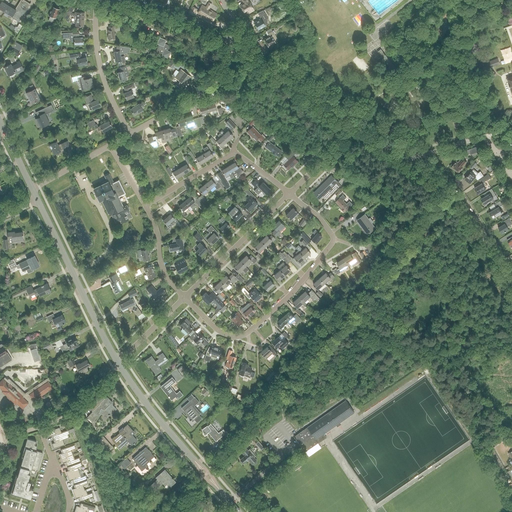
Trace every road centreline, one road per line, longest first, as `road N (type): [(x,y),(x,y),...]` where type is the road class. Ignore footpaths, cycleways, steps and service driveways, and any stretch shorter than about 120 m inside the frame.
road 1 (residential): [(289,193),(332,238),(278,306),(231,336),(184,297)]
road 2 (secondary): [(237,511),(118,364)]
road 3 (secondary): [(118,364),(38,200)]
road 4 (residential): [(145,205),(231,153),(289,193)]
road 5 (residential): [(463,143),(449,101),(404,48),(427,0)]
road 6 (residential): [(184,297),(289,193)]
road 7 (unclassified): [(351,125),(232,46)]
road 8 (residential): [(129,134),(210,88),(232,46)]
road 9 (residential): [(129,134),(96,52),(97,0)]
road 10 (unclassified): [(232,46),(184,16),(117,0)]
